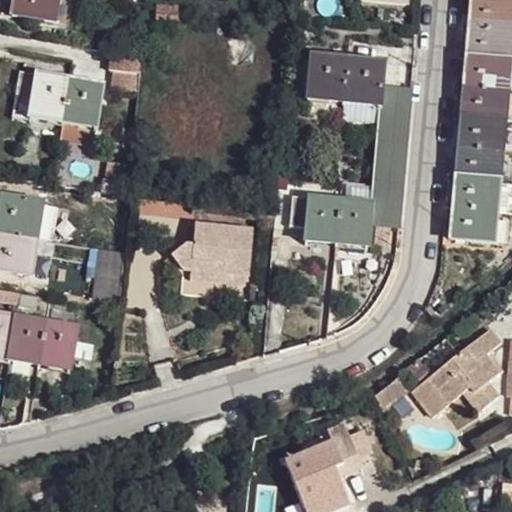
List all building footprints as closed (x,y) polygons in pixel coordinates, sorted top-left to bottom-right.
[(13,0),(11,18),(56,25),(59,0),(13,0)] [(359,0),(359,4),(408,9),(408,0),(359,0)] [(511,2),(484,0),(470,0),(466,57),(510,61),(511,39),(511,2)] [(156,7),(155,19),(178,20),(179,8),(156,7)] [(126,56),(124,80),(139,81),(142,59),(126,56)] [(311,57),(307,101),(343,105),(379,108),(380,108),(381,90),(384,64),(311,57)] [(466,57),(460,117),(505,121),(510,61),(466,57)] [(19,73),(12,117),(29,120),(62,125),(95,130),(102,87),(36,76),(19,73)] [(372,189),(370,205),(371,205),(370,226),(399,229),(411,92),(381,90),(380,108),(379,108),(377,125),(372,189)] [(343,105),(342,122),(377,125),(379,108),(343,105)] [(460,117),(455,177),(499,181),(505,121),(460,117)] [(62,125),(60,142),(93,147),(95,130),(62,125)] [(103,180),(101,195),(130,200),(132,166),(121,164),(119,182),(103,180)] [(455,177),(449,243),(493,247),(494,244),(496,218),(496,213),(498,189),(499,181),(455,177)] [(346,187),(345,203),(370,205),(372,189),(346,187)] [(498,189),(496,213),(507,214),(509,190),(498,189)] [(0,197),(0,272),(31,278),(43,204),(0,197)] [(306,230),(305,243),(367,248),(370,226),(371,205),(370,205),(345,203),(309,200),(291,198),(291,202),(289,229),(306,230)] [(279,202),(277,227),(289,229),(291,202),(279,202)] [(506,219),(496,218),(494,244),(503,245),(506,219)] [(194,226),(193,247),(185,246),(172,259),(182,272),(190,272),(191,262),(223,265),(222,276),(245,277),(249,278),(253,231),(194,226)] [(99,251),(90,307),(119,311),(124,255),(99,251)] [(190,272),(214,275),(222,276),(223,265),(191,262),(190,272)] [(214,275),(214,284),(245,287),(245,277),(222,276),(214,275)] [(0,292),(0,303),(6,304),(8,293),(0,292)] [(0,317),(0,360),(69,372),(76,329),(0,317)] [(428,381),(448,407),(462,395),(469,390),(485,409),(499,398),(489,384),(500,376),(486,357),(501,345),(495,338),(490,332),(428,381)] [(413,393),(423,406),(433,397),(443,411),(448,407),(428,381),(413,393)] [(374,398),(382,415),(404,398),(392,385),(374,398)] [(462,395),(477,416),(485,409),(469,390),(462,395)] [(294,486),(304,511),(339,511),(344,510),(336,492),(342,490),(338,481),(334,471),(358,461),(343,424),(327,431),(331,444),(301,456),(311,479),(294,486)] [(284,463),(294,486),(311,479),(301,456),(284,463)] [(358,461),(334,471),(338,481),(362,471),(358,461)] [(511,487),(503,486),(502,505),(511,506),(511,487)] [(336,492),(344,510),(349,508),(342,490),(336,492)]
